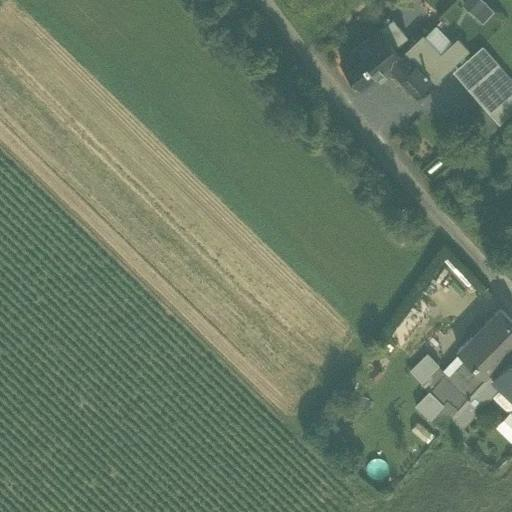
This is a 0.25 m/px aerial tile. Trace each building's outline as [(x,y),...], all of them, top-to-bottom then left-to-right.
[(481,19),(491,7),(483,0),(463,0),(462,1),(481,19)] [(378,30),(379,30),(393,47),(406,36),(392,19),(378,30)] [(434,24),(422,35),(440,54),(452,43),(434,24)] [(362,89),(388,69),(401,56),(400,56),(393,47),(379,30),(340,61),(362,89)] [(434,84),(468,51),(457,38),(452,43),(440,54),(422,35),(404,53),(434,84)] [(454,71),(470,89),(497,65),(499,64),(483,45),(454,71)] [(404,53),(400,56),(401,56),(388,69),(416,98),(434,84),(404,53)] [(470,89),(480,101),(498,85),(508,96),(511,92),(511,82),(497,65),(470,89)] [(508,96),(498,85),(480,101),(489,112),(508,96)] [(491,131),(498,124),(482,106),(474,113),(491,131)] [(466,359),(485,377),(488,373),(511,346),(511,322),(500,310),(458,352),(466,359)] [(446,381),(466,399),(485,377),(466,359),(449,378),(446,381)] [(498,384),(511,398),(511,359),(493,378),(493,379),(498,384)] [(428,375),(440,387),(446,381),(449,378),(436,366),(428,375)] [(466,399),(461,405),(470,414),(498,384),(493,379),(493,378),(488,373),(485,377),(466,399)] [(451,434),(470,414),(461,405),(443,427),(451,434)]
